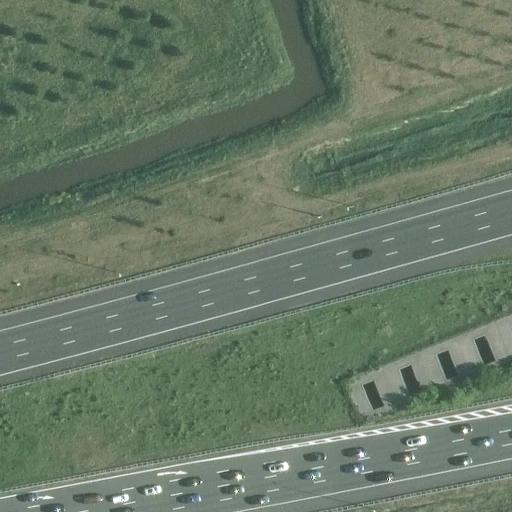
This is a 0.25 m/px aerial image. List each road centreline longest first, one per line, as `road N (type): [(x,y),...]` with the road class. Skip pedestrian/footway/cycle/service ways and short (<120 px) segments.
road 1 (motorway): [(511,212),(0,355)]
road 2 (motorway): [(79,511),(511,435)]
